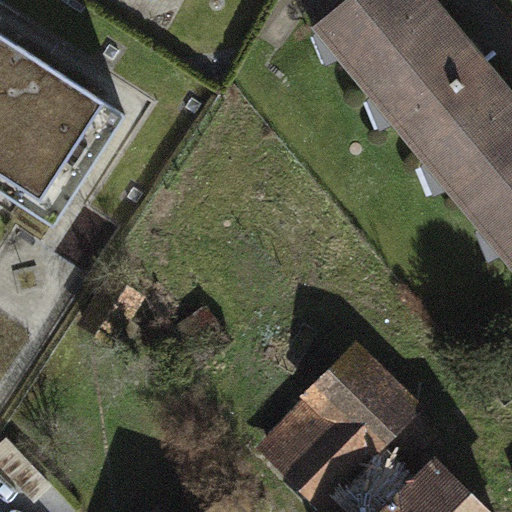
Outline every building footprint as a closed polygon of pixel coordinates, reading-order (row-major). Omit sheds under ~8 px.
[(511,171),(511,100),(428,0),(350,0),(319,26),(470,206),(511,171)] [(0,160),(32,181),(18,202),(53,225),(126,115),(0,32),(0,160)] [(511,171),(470,206),(511,257),(511,171)] [(227,340),(206,311),(171,336),(192,365),(227,340)] [(387,448),(402,464),(435,430),(356,353),(267,446),(323,501),(382,441),(387,448)] [(402,464),(387,448),(338,500),(349,511),(487,511),(438,463),(419,482),(402,464)] [(253,511),(246,495),(220,511),(253,511)]
